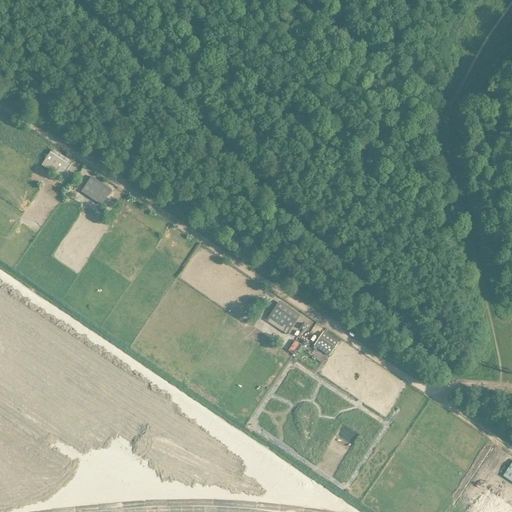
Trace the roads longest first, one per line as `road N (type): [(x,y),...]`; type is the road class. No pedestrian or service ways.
road 1 (residential): [(430,395),(0,105)]
road 2 (residential): [(0,412),(103,483)]
